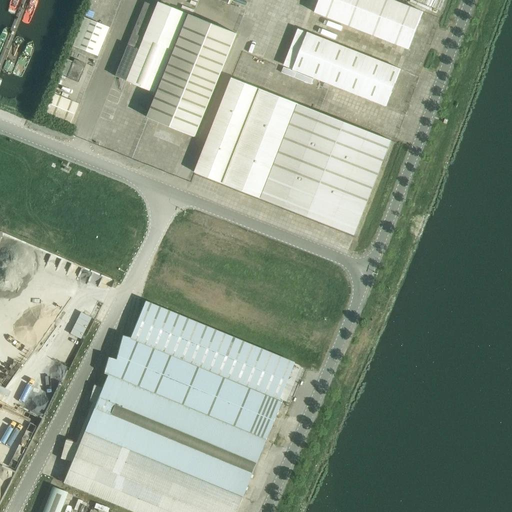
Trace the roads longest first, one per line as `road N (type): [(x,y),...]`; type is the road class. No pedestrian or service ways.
road 1 (unclassified): [(15,511),(173,194)]
road 2 (unclassified): [(368,272),(469,0)]
road 3 (unclassified): [(265,511),(368,272)]
road 4 (unclassified): [(368,272),(173,194)]
road 5 (unclassified): [(173,194),(0,121)]
